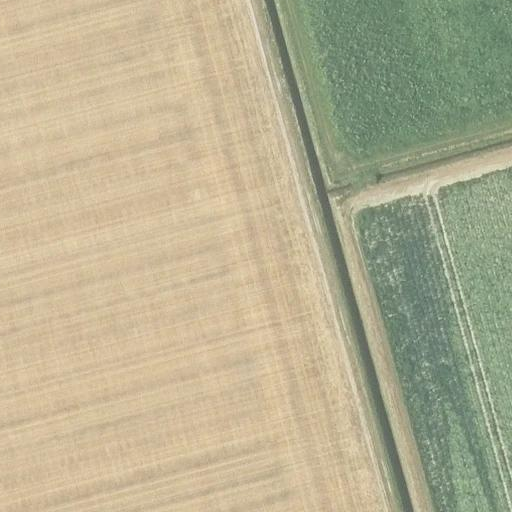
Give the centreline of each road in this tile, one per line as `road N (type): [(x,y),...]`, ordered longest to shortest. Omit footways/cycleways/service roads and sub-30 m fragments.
road 1 (track): [(253,0),(391,511)]
road 2 (track): [(283,0),(331,176),(361,168),(368,195),(511,155)]
